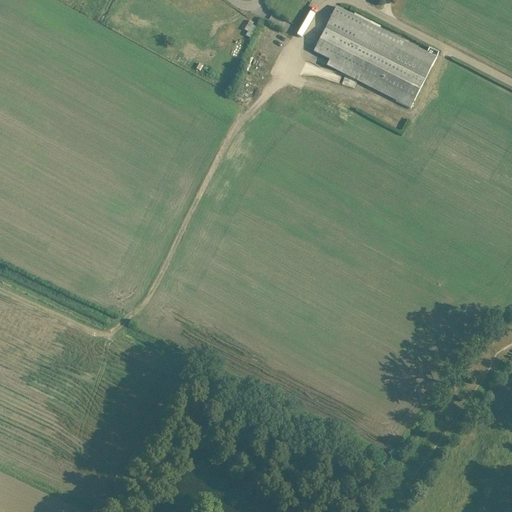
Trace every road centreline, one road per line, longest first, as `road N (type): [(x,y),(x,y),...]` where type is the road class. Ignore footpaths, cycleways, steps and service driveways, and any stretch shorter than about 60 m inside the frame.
road 1 (track): [(0,290),(92,333),(123,321),(141,307),(239,118),(290,66)]
road 2 (track): [(318,511),(185,416),(125,511)]
road 3 (residential): [(511,81),(353,0)]
